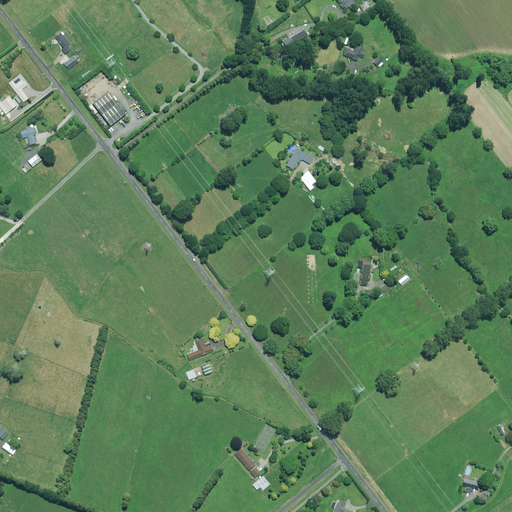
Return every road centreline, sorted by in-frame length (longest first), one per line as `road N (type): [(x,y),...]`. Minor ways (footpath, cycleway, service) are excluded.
road 1 (unclassified): [(112,155),(386,511)]
road 2 (residential): [(112,155),(276,37),(319,24)]
road 3 (unclassified): [(0,7),(112,155)]
